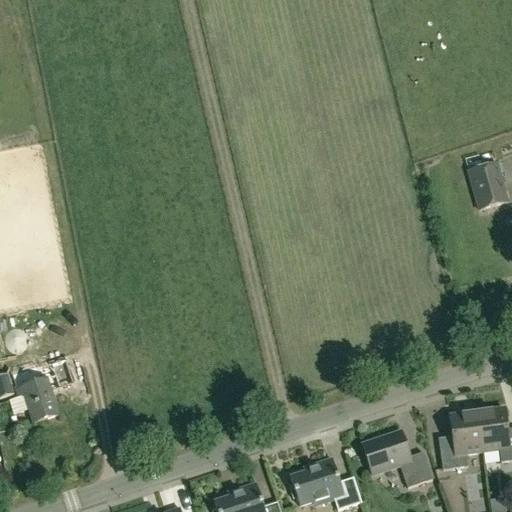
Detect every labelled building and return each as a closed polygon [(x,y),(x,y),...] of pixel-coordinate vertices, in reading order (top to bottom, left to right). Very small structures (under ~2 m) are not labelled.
[(498,167),(497,164),(466,173),(478,214),(482,213),(509,205),(504,190),(502,190),(496,168),(498,167)] [(37,384),(32,369),(12,376),(19,398),(16,399),(9,402),(12,413),(29,408),(34,424),(58,416),(47,381),(37,384)] [(7,375),(0,377),(0,400),(14,396),(7,375)] [(477,414),(482,454),(499,452),(501,464),(511,462),(511,438),(509,439),(505,411),(477,414)] [(466,456),(482,454),(477,414),(449,418),(453,446),(439,448),(443,472),(468,469),(466,456)] [(409,459),(401,434),(362,447),(372,476),(400,467),(407,490),(432,482),(423,454),(409,459)] [(340,484),(332,461),(313,467),(315,471),(290,479),(292,486),(289,487),(293,501),(297,500),(300,508),(324,500),(325,504),(334,501),(337,511),(340,511),(362,505),(353,479),(340,484)] [(264,509),(256,486),(237,492),(239,496),(214,504),(217,511),(213,511),(280,511),(278,504),(264,509)]
